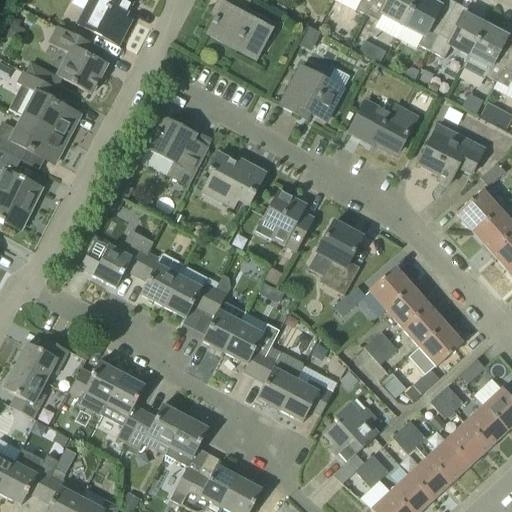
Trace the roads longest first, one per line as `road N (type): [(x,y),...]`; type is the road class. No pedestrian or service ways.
road 1 (residential): [(511,348),(407,230),(135,74)]
road 2 (residential): [(311,511),(247,456),(207,394),(20,282)]
road 3 (residential): [(20,282),(135,74)]
